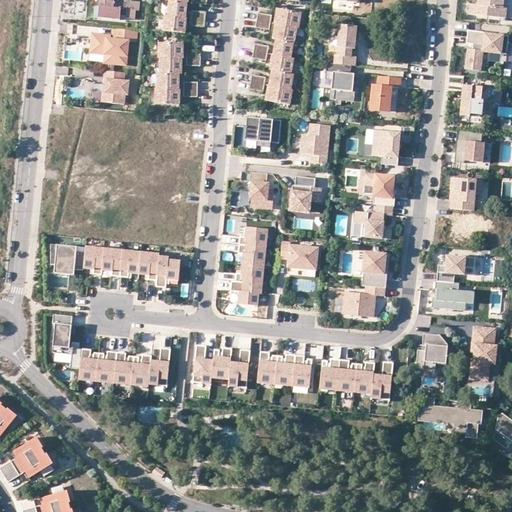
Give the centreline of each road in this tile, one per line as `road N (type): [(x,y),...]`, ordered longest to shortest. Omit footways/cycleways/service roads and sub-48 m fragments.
road 1 (residential): [(202,322),(370,340),(398,329),(443,0)]
road 2 (residential): [(230,0),(202,322)]
road 3 (residential): [(9,311),(46,0)]
road 4 (residential): [(6,346),(136,474),(213,511)]
